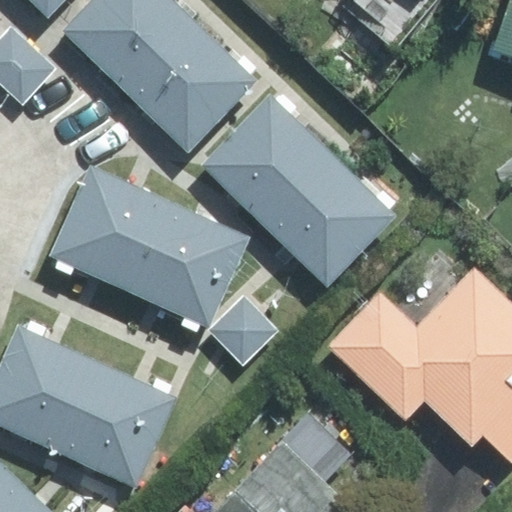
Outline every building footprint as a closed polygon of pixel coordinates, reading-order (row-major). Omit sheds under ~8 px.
[(53,0),(14,0),(34,19),(53,0)] [(163,0),(92,0),(53,39),(171,158),(246,84),(163,0)] [(511,0),(455,0),(453,10),(511,28),(511,0)] [(48,73),(5,29),(0,33),(0,88),(15,105),(48,73)] [(261,96),(186,172),(236,229),(308,290),(382,214),(261,96)] [(74,172),(38,271),(200,328),(236,229),(74,172)] [(511,319),(454,268),(355,378),(470,481),(511,434),(511,319)] [(238,297),(210,332),(243,359),(271,324),(238,297)] [(162,394),(0,330),(0,441),(117,487),(162,394)] [(319,395),(203,511),(354,511),(318,477),(360,435),(319,395)] [(37,511),(0,471),(0,511),(37,511)]
